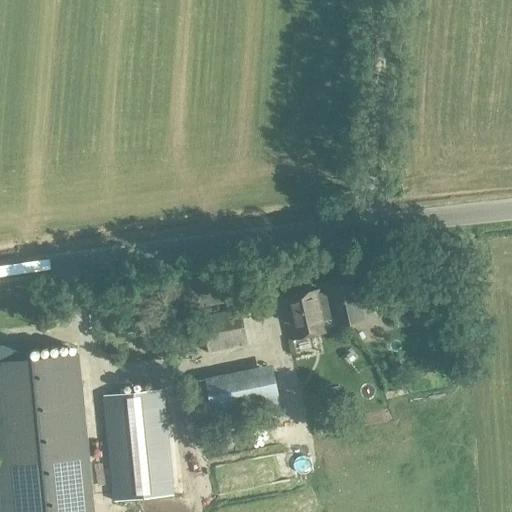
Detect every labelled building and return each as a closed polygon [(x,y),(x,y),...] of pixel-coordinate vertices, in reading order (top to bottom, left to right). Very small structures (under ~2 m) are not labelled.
[(331,299),(327,300),(330,315),(334,314),(336,324),(362,319),(354,280),(328,286),(331,299)] [(391,310),(419,305),(416,284),(387,288),(391,310)] [(330,315),(327,300),(323,301),(320,287),(283,295),(292,337),(328,329),(326,316),(330,315)] [(208,350),(248,342),(241,306),(202,314),(208,350)] [(298,355),(305,382),(365,368),(358,341),(298,355)] [(454,352),(444,357),(450,371),(460,366),(454,352)] [(0,490),(2,511),(94,511),(78,353),(0,360),(0,490)] [(257,414),(274,412),(266,364),(193,376),(198,410),(255,401),(257,414)] [(163,390),(104,396),(114,502),(174,496),(163,390)] [(370,407),(357,414),(366,431),(379,424),(370,407)] [(235,478),(235,461),(197,462),(197,480),(235,478)]
